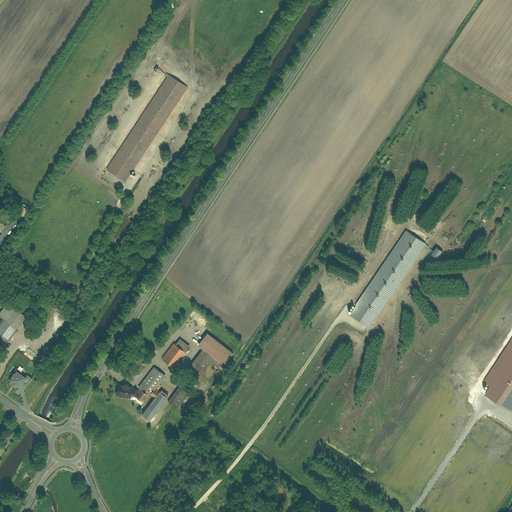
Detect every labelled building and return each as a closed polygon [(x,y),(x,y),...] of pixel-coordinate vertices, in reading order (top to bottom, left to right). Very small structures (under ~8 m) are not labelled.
[(165,77),(166,78),(106,171),(125,183),(188,88),(166,75),(165,77)] [(28,209),(22,206),(18,213),(24,217),(28,209)] [(405,232),(348,316),(368,329),(374,320),(374,321),(423,249),(425,245),(405,232)] [(435,248),(430,256),(437,260),(442,253),(435,248)] [(28,317),(8,302),(0,313),(0,316),(4,319),(0,323),(0,346),(3,349),(28,317)] [(57,309),(49,304),(35,325),(43,330),(57,309)] [(234,353),(207,333),(197,346),(202,350),(217,361),(224,366),(234,353)] [(179,340),(175,345),(185,353),(189,347),(179,340)] [(175,345),(173,344),(160,359),(173,369),(185,354),(185,353),(175,345)] [(211,367),(217,361),(202,350),(187,369),(206,383),(216,371),(211,367)] [(166,376),(154,367),(138,388),(139,388),(149,396),(150,397),(151,395),(155,389),(166,376)] [(9,380),(13,383),(12,384),(17,388),(18,387),(20,388),(24,384),(28,378),(26,377),(17,370),(9,380)] [(28,374),(26,377),(28,378),(24,384),(28,387),(34,378),(28,374)] [(168,402),(178,409),(194,387),(184,380),(168,402)] [(117,383),(115,396),(130,398),(130,396),(134,396),(143,403),(149,396),(139,388),(138,390),(136,388),(132,388),(133,387),(128,386),(128,384),(121,383),(121,384),(117,383)] [(160,392),(159,391),(159,392),(155,389),(151,395),(154,398),(141,415),(150,421),(169,396),(162,390),(160,392)]
